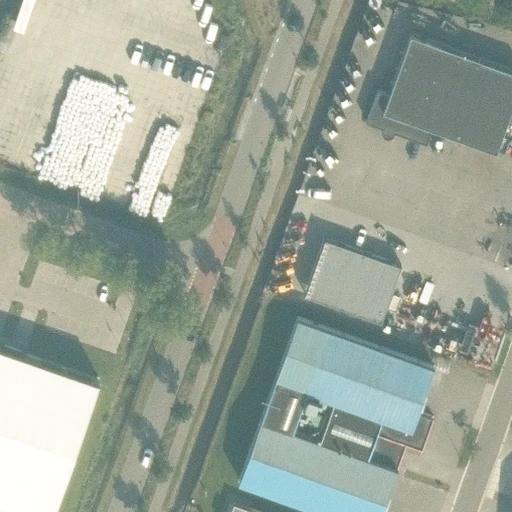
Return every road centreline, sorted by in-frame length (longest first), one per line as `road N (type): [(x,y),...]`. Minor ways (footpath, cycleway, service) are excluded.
road 1 (secondary): [(210,266),(305,0)]
road 2 (secondary): [(121,511),(210,266)]
road 3 (unclassified): [(0,197),(210,266)]
road 4 (unclassified): [(463,511),(511,369)]
road 5 (unknown): [(511,179),(392,150)]
